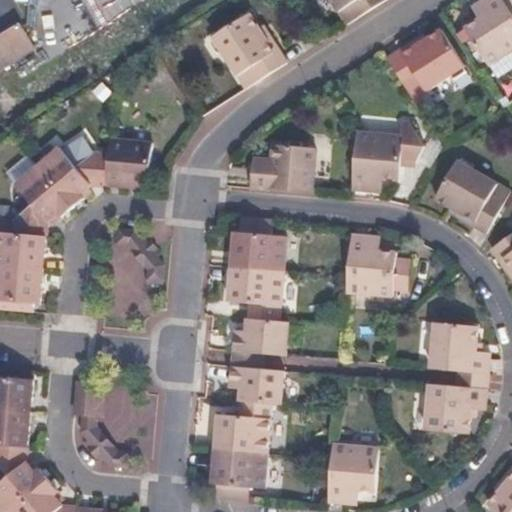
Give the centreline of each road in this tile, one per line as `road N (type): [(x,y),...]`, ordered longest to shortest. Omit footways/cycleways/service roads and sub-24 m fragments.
road 1 (residential): [(193,194),(386,212),(423,225),(482,268),(511,326)]
road 2 (residential): [(166,506),(193,194)]
road 3 (residential): [(193,194),(217,134),(254,102),(421,0)]
